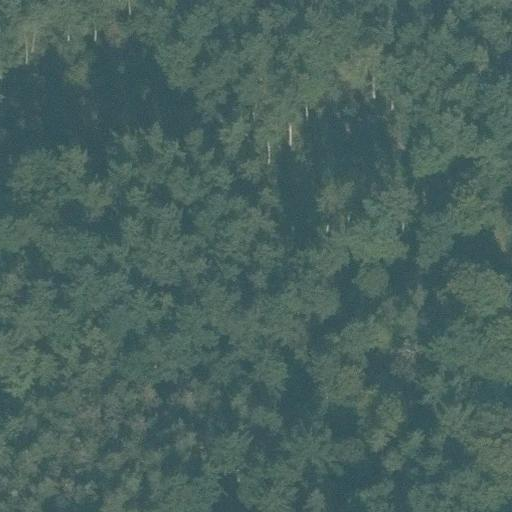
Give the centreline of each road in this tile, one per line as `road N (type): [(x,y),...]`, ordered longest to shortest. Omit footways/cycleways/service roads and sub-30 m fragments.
road 1 (track): [(279,0),(501,228),(511,342)]
road 2 (track): [(511,216),(295,511)]
